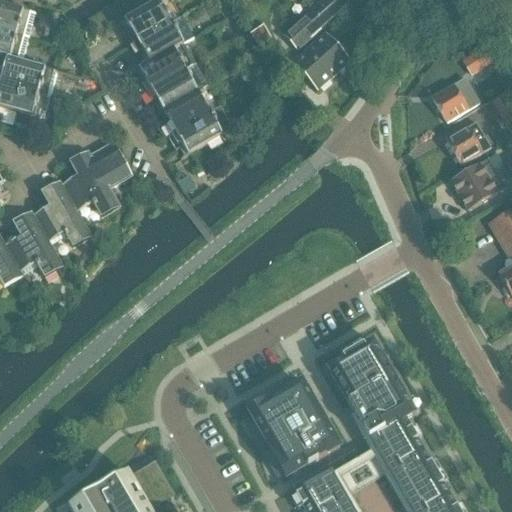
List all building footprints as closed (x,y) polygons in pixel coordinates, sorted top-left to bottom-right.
[(128,49),(180,19),(168,0),(163,0),(116,27),(128,49)] [(312,6),(307,11),(311,14),(324,29),(326,28),(350,5),(345,0),(326,0),(316,10),(312,6)] [(0,34),(28,42),(35,17),(0,7),(0,34)] [(311,14),(284,39),(297,53),(310,41),(324,29),(311,14)] [(140,71),(182,47),(192,41),(180,19),(128,49),(140,71)] [(256,49),(271,41),(263,27),(249,35),(256,49)] [(0,60),(22,66),(28,42),(0,34),(0,60)] [(317,94),(349,65),(324,38),(292,67),(317,94)] [(143,99),(195,69),(182,47),(140,71),(130,76),(143,99)] [(475,57),(463,65),(472,79),(485,71),(475,57)] [(56,75),(22,66),(0,60),(0,86),(50,100),(56,75)] [(155,120),(207,90),(195,69),(143,99),(155,120)] [(463,82),(431,101),(446,127),(478,108),(463,82)] [(40,136),(50,100),(0,86),(0,112),(16,117),(13,129),(40,136)] [(167,141),(219,111),(207,90),(155,120),(167,141)] [(502,97),(489,105),(504,129),(511,124),(511,114),(510,113),(511,111),(511,109),(504,97),(502,98),(502,97)] [(219,111),(167,141),(180,163),(232,133),(219,111)] [(457,169),(488,150),(474,124),(442,143),(457,169)] [(82,176),(61,188),(76,215),(91,207),(100,222),(119,211),(109,193),(132,180),(112,145),(89,158),(87,154),(74,161),(82,176)] [(466,214),(504,192),(500,184),(505,181),(506,177),(496,160),(492,159),(449,184),(466,214)] [(188,179),(178,184),(184,195),(194,190),(188,179)] [(0,180),(0,199),(8,195),(0,180)] [(54,206),(33,218),(33,219),(48,245),(50,249),(65,240),(72,252),(91,241),(76,215),(61,188),(59,185),(47,192),(54,206)] [(511,212),(487,227),(508,262),(510,261),(511,264),(511,269),(497,279),(511,302),(511,301),(511,212)] [(4,249),(16,271),(17,270),(22,280),(36,271),(43,282),(63,271),(50,249),(48,245),(33,219),(33,218),(31,215),(18,223),(26,237),(4,249)] [(0,287),(2,291),(22,280),(17,270),(16,271),(4,249),(0,242),(0,287)] [(342,363),(327,372),(346,404),(347,406),(347,407),(354,418),(354,419),(363,434),(369,444),(374,453),(369,456),(374,465),(366,469),(361,460),(353,465),(363,483),(384,470),(387,474),(388,477),(400,497),(401,499),(408,511),(455,511),(442,488),(436,477),(429,467),(416,444),(410,433),(404,423),(414,418),(413,416),(407,405),(372,346),(364,351),(342,363)] [(271,405),(249,418),(285,479),(287,482),(339,451),(323,423),(318,415),(302,387),(280,400),(282,404),(280,406),(274,410),(271,405)] [(153,511),(168,503),(174,500),(155,466),(130,480),(128,477),(105,491),(103,488),(90,495),(92,498),(69,511),(68,511),(153,511)] [(297,497),(296,498),(296,499),(303,510),(304,511),(351,511),(346,502),(344,498),(358,490),(346,469),(331,478),(331,477),(326,480),(322,483),(297,497)]
